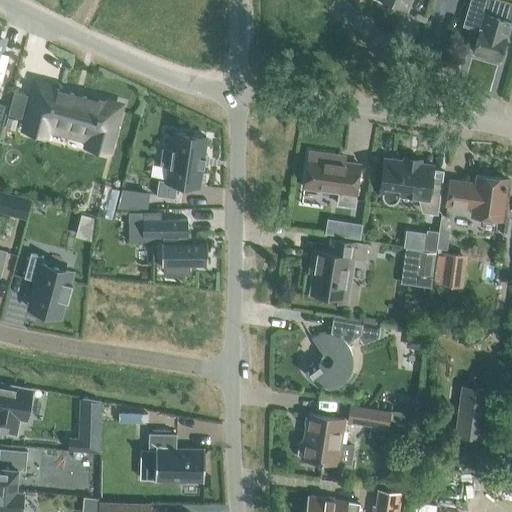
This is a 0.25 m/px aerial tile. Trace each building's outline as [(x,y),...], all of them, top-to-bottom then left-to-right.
[(383,0),(404,9),(408,0),(383,0)] [(511,4),(497,0),(470,0),(463,25),(479,30),(472,52),(499,60),(510,22),(511,16),(511,4)] [(0,82),(2,83),(10,54),(0,51),(0,47),(2,40),(0,38),(0,82)] [(84,96),(80,97),(75,96),(72,93),(37,84),(25,128),(45,133),(48,122),(91,133),(88,145),(107,150),(119,106),(84,96)] [(21,118),(27,94),(13,91),(7,114),(21,118)] [(8,118),(5,127),(14,130),(16,120),(8,118)] [(170,149),(161,148),(159,163),(168,165),(166,180),(158,179),(155,195),(174,198),(176,183),(197,186),(205,137),(173,132),(170,149)] [(337,204),(353,207),(359,165),(333,161),(333,155),(308,152),(304,188),(339,192),(337,204)] [(427,213),(437,215),(441,183),(429,181),(432,165),(419,164),(419,160),(404,158),(403,161),(401,161),(399,160),(396,158),(393,158),(390,158),(387,159),(384,159),(379,192),(381,193),(381,194),(381,195),(381,196),(381,197),(382,199),(383,201),(385,202),(386,203),(388,204),(390,204),(392,204),(393,204),(395,203),(396,202),(397,200),(398,199),(399,198),(399,197),(399,195),(417,198),(418,203),(424,204),(427,213)] [(449,180),(446,205),(472,209),(471,215),(501,219),(506,179),(476,175),(475,184),(449,180)] [(104,185),(96,215),(111,218),(119,189),(104,185)] [(121,188),(116,207),(147,207),(148,192),(121,188)] [(7,193),(2,214),(25,220),(30,199),(7,193)] [(162,266),(162,273),(182,273),(182,275),(190,275),(189,265),(207,265),(207,241),(187,241),(187,218),(160,218),(160,211),(128,211),(128,220),(141,220),(141,237),(160,236),(161,242),(160,266),(162,266)] [(93,217),(80,213),(74,236),(90,241),(93,217)] [(348,223),(346,237),(358,239),(361,225),(348,223)] [(436,248),(438,232),(426,230),(423,250),(435,251),(436,248)] [(438,232),(436,248),(446,250),(449,233),(438,232)] [(328,253),(316,251),(309,293),(326,296),(326,300),(346,303),(349,287),(345,286),(350,257),(363,260),(366,245),(330,239),(328,253)] [(435,254),(415,251),(412,276),(432,278),(435,254)] [(30,253),(24,277),(35,281),(31,299),(36,300),(41,301),(38,310),(60,316),(65,301),(67,301),(72,284),(69,283),(70,280),(72,272),(41,264),(43,257),(44,256),(30,253)] [(445,255),(441,283),(459,285),(463,257),(445,255)] [(323,333),(321,333),(319,334),(317,334),(315,335),(313,336),(311,338),(322,354),(324,356),(323,360),(321,362),(305,374),(306,376),(308,378),(310,379),(312,381),(316,383),(318,384),(320,384),(320,385),(323,386),(323,385),(326,385),(328,385),(330,384),(335,383),(337,382),(339,381),(341,380),(343,379),(344,377),(346,376),(347,374),(348,372),(350,370),(350,368),(351,365),(352,363),(352,361),(352,359),(352,356),(351,354),(351,352),(350,350),(349,347),(348,345),(347,344),(358,336),(363,343),(377,337),(377,338),(378,338),(380,324),(333,316),(330,333),(328,333),(326,333),(323,333)] [(454,336),(469,338),(470,329),(455,327),(454,336)] [(0,384),(0,429),(15,433),(17,425),(19,418),(26,419),(31,390),(0,384)] [(455,431),(480,435),(486,388),(461,384),(455,431)] [(400,409),(410,410),(411,400),(401,399),(400,409)] [(387,428),(389,412),(350,406),(347,420),(349,422),(387,428)] [(321,464),(321,462),(336,464),(337,461),(350,463),(353,445),(340,443),(344,419),(308,413),(303,443),(299,444),(298,452),(301,455),(301,459),(317,461),(317,463),(321,464)] [(68,438),(68,450),(99,452),(100,419),(81,419),(80,439),(76,438),(68,438)] [(148,433),(148,449),(155,449),(154,479),(203,481),(204,449),(176,448),(176,433),(148,433)] [(0,488),(23,490),(23,489),(16,489),(17,469),(25,470),(27,451),(0,448),(0,488)] [(385,486),(399,479),(394,471),(381,478),(385,486)] [(0,488),(0,511),(20,511),(23,490),(0,488)] [(373,505),(371,511),(397,511),(400,493),(377,490),(375,506),(373,505)] [(357,511),(359,503),(308,495),(305,511),(357,511)] [(118,501),(117,511),(149,511),(150,508),(150,503),(118,501)]
